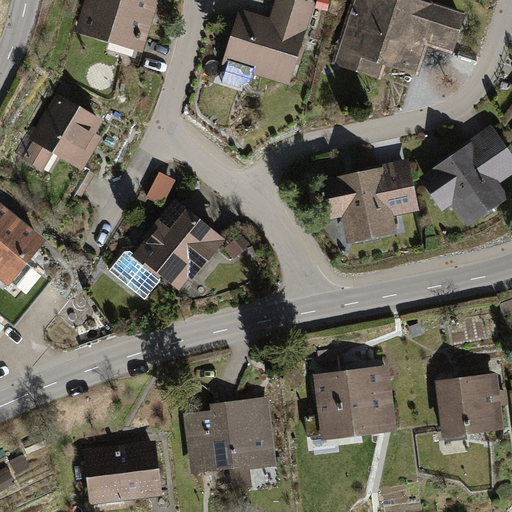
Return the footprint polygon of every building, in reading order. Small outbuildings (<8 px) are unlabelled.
[(159,0),(82,0),(74,30),(144,51),(159,0)] [(322,6),(304,0),(277,0),(271,22),(242,13),(226,65),(296,87),(322,6)] [(471,20),(411,0),(357,0),(334,69),(390,88),(396,71),(423,80),(433,53),(457,61),(471,20)] [(104,121),(57,93),(29,139),(33,141),(22,160),(43,172),(54,155),(68,163),(83,172),(103,138),(96,134),(104,121)] [(474,140),(419,176),(442,210),(454,203),(469,224),(508,198),(498,183),(511,174),(511,155),(492,125),(472,138),(474,140)] [(385,167),(320,180),(328,219),(343,217),(348,244),(400,234),(397,217),(420,212),(410,160),(385,164),(385,167)] [(176,181),(160,173),(148,198),(164,206),(176,181)] [(225,240),(177,201),(134,255),(130,252),(125,252),(109,271),(145,300),(163,278),(179,290),(188,278),(192,281),(225,240)] [(45,241),(0,204),(0,280),(8,287),(27,264),(45,241)] [(241,235),(225,249),(234,259),(250,246),(241,235)] [(511,300),(501,305),(501,318),(511,313),(511,300)] [(419,324),(410,327),(413,336),(422,333),(419,324)] [(343,348),(318,352),(320,368),(345,365),(343,348)] [(390,367),(314,377),(323,441),(398,431),(390,367)] [(498,374),(437,382),(443,437),(505,429),(498,374)] [(211,410),(184,413),(191,474),(231,470),(233,489),(252,487),(249,468),(275,465),(268,399),(211,405),(211,410)] [(157,443),(85,451),(90,505),(162,497),(157,443)] [(22,455),(10,462),(17,475),(29,468),(22,455)] [(6,467),(0,470),(0,491),(0,493),(15,485),(6,467)] [(422,511),(438,511),(436,485),(419,487),(420,491),(422,511)] [(422,511),(420,491),(406,493),(407,501),(388,504),(388,511),(422,511)]
